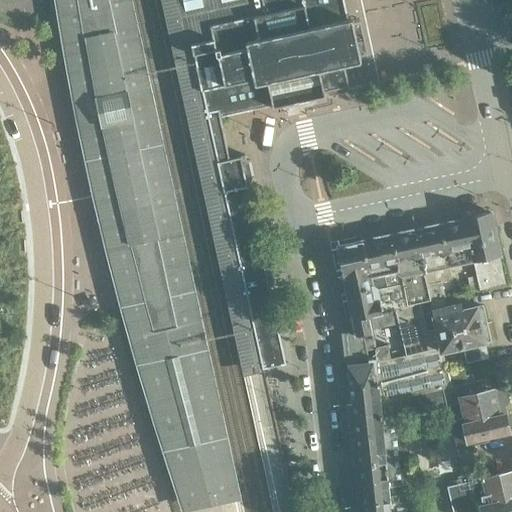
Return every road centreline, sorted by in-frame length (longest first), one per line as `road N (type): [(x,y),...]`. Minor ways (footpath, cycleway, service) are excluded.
road 1 (residential): [(296,221),(333,511)]
road 2 (residential): [(296,221),(509,178)]
road 3 (residential): [(509,178),(474,30)]
